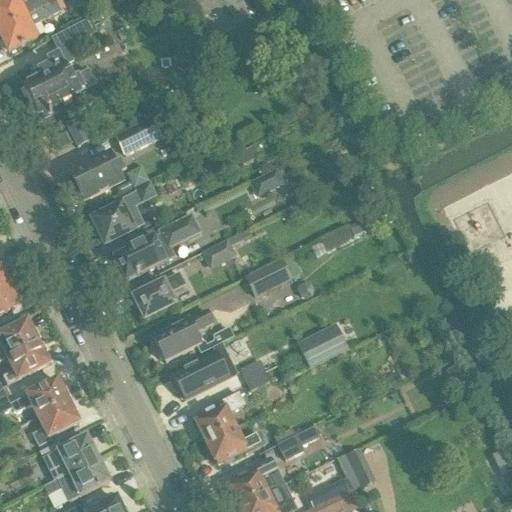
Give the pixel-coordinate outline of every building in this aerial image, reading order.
[(0,32),(47,8),(43,0),(37,3),(35,1),(21,8),(17,0),(8,0),(0,4),(0,32)] [(47,8),(0,32),(0,38),(3,44),(1,46),(5,53),(7,53),(9,56),(38,41),(31,29),(61,14),(56,4),(47,9),(47,8)] [(90,23),(52,42),(58,54),(60,53),(60,55),(68,51),(97,36),(90,23)] [(42,80),(24,89),(39,118),(42,116),(44,121),(59,114),(57,111),(83,97),(82,96),(96,89),(89,73),(74,80),(68,68),(75,65),(68,51),(60,55),(60,53),(58,54),(48,60),(52,68),(39,75),(42,80)] [(66,127),(78,150),(90,144),(78,120),(66,127)] [(152,121),(116,139),(126,159),(161,141),(152,121)] [(243,149),(261,140),(255,129),(237,138),(243,149)] [(60,152),(71,147),(66,136),(55,141),(60,152)] [(238,171),(259,160),(253,149),(233,160),(238,171)] [(78,192),(83,203),(123,184),(119,175),(126,172),(121,161),(113,165),(109,156),(70,176),(71,179),(68,183),(73,192),(78,192)] [(268,187),(280,181),(276,172),(250,184),(257,197),(270,191),(268,187)] [(105,250),(137,234),(136,232),(145,228),(136,210),(157,199),(150,186),(135,193),(136,196),(118,205),(119,209),(91,222),(98,235),(97,238),(99,242),(102,243),(105,250)] [(192,219),(183,223),(159,235),(161,238),(115,261),(119,270),(116,272),(123,286),(137,279),(137,280),(140,279),(140,278),(175,261),(170,252),(201,236),(192,219)] [(327,255),(346,247),(341,235),(321,244),(311,250),(317,262),(327,255)] [(211,274),(237,260),(228,242),(202,256),(211,274)] [(255,301),(292,283),(282,262),(245,281),(255,301)] [(0,292),(12,287),(10,285),(12,284),(5,270),(3,271),(2,268),(0,269),(0,292)] [(145,324),(177,308),(171,294),(172,293),(173,295),(186,289),(180,277),(133,300),(138,311),(136,312),(141,322),(143,321),(145,324)] [(0,318),(7,315),(6,313),(21,305),(20,303),(22,302),(15,289),(13,290),(12,287),(0,292),(0,318)] [(214,345),(206,349),(205,345),(201,347),(195,335),(214,326),(208,314),(153,341),(159,353),(157,357),(160,362),(164,363),(166,366),(198,349),(202,357),(234,340),(230,330),(213,338),(214,340),(214,345)] [(0,365),(6,362),(38,345),(38,344),(40,341),(36,334),(32,333),(28,324),(0,337),(0,365)] [(309,372),(349,352),(337,328),(297,348),(309,372)] [(12,374),(2,379),(7,389),(50,367),(44,357),(46,354),(43,347),(39,347),(38,345),(6,362),(12,374)] [(193,370),(174,380),(179,390),(176,391),(181,402),(184,401),(185,403),(217,388),(217,387),(237,377),(222,347),(211,353),(213,357),(191,368),(193,370)] [(260,364),(240,373),(245,384),(265,375),(260,364)] [(475,393),(463,367),(449,374),(461,400),(475,393)] [(265,375),(245,384),(250,394),(270,385),(265,375)] [(7,399),(0,402),(0,417),(12,412),(14,414),(17,415),(21,414),(30,409),(36,421),(69,404),(68,403),(70,400),(66,393),(63,392),(58,383),(11,407),(7,399)] [(206,446),(237,430),(231,417),(246,409),(240,397),(220,407),(221,409),(194,423),(199,433),(198,436),(201,442),(204,443),(206,446)] [(42,432),(32,438),(37,448),(80,426),(75,417),(77,413),(73,406),(69,406),(69,404),(36,421),(42,432)] [(245,458),(266,448),(259,435),(244,443),(237,430),(206,446),(208,449),(207,452),(210,458),(213,459),(218,469),(244,455),(245,458)] [(320,441),(318,437),(314,430),(277,448),(285,464),(304,456),(302,450),(320,441)] [(59,446),(39,456),(42,461),(43,462),(54,484),(54,485),(98,462),(93,453),(94,449),(91,443),(88,442),(87,440),(62,453),(59,446)] [(54,484),(44,489),(49,498),(61,491),(64,497),(68,506),(69,505),(79,500),(110,485),(108,483),(110,479),(106,473),(103,472),(98,462),(54,485),(54,484)] [(253,474),(227,487),(232,497),(231,501),(234,506),(237,507),(239,510),(268,496),(284,488),(284,487),(277,474),(278,474),(272,462),(252,471),(253,474)] [(268,496),(239,510),(239,511),(296,511),(284,488),(268,496)] [(331,507),(333,511),(344,511),(357,506),(352,494),(330,504),(331,507)] [(85,511),(84,508),(76,511),(126,511),(124,508),(121,510),(118,502),(98,511),(85,511)]
